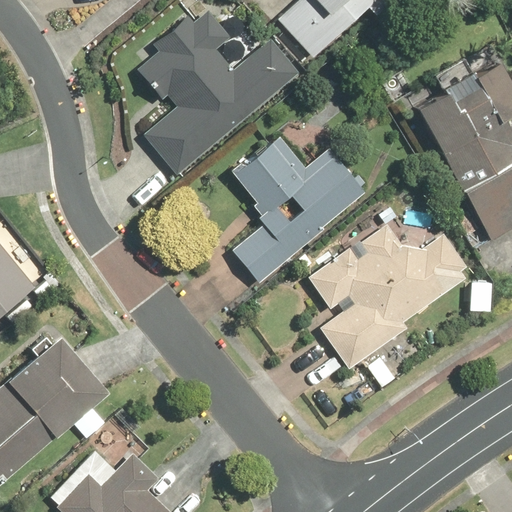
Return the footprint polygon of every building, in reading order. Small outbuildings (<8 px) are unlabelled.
[(292,0),(273,18),(309,56),(363,6),(358,0),(292,0)] [(174,173),(295,72),(267,38),(230,68),(213,48),(228,36),(205,8),(190,21),(184,14),(149,43),(155,50),(133,68),(158,99),(164,94),(173,106),(140,133),(174,173)] [(439,91),(411,107),(487,238),(511,224),(511,137),(500,117),(511,110),(511,93),(493,60),(469,73),(467,68),(436,86),(439,91)] [(301,166),(274,135),(238,165),(235,162),(226,169),(252,201),(249,204),(257,214),(254,217),(259,223),(228,249),(256,282),(321,228),(319,226),(361,191),(357,186),(361,182),(354,173),(350,177),(324,147),(301,166)] [(400,321),(462,277),(458,271),(464,266),(440,233),(420,246),(399,244),(382,221),(305,276),(327,307),(334,302),(339,310),(316,327),(345,368),(404,326),(400,321)] [(0,306),(31,280),(0,243),(0,306)] [(58,333),(0,381),(0,483),(109,392),(58,333)] [(89,476),(60,510),(62,511),(173,511),(147,490),(158,477),(134,457),(107,490),(89,476)]
